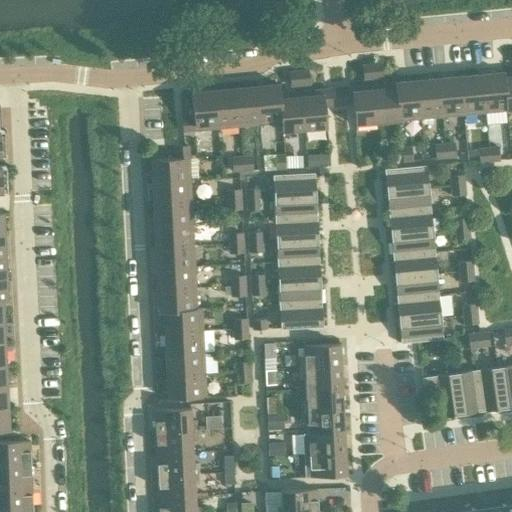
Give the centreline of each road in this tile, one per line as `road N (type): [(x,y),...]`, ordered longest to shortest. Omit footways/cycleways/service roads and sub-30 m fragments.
road 1 (residential): [(145,511),(124,73)]
road 2 (residential): [(50,511),(33,79)]
road 3 (residential): [(124,73),(336,46)]
road 4 (residential): [(336,46),(511,30)]
road 5 (residential): [(393,466),(511,450)]
